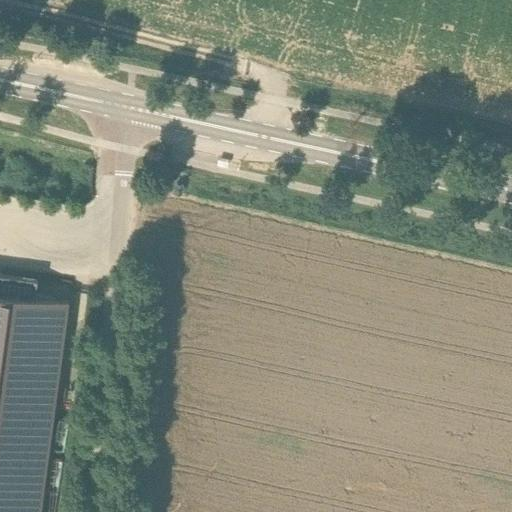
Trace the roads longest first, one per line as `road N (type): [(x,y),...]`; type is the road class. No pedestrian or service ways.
road 1 (unclassified): [(100,511),(128,109)]
road 2 (primary): [(511,192),(128,109)]
road 3 (track): [(272,83),(220,61),(0,5)]
road 4 (primary): [(128,109),(0,81)]
